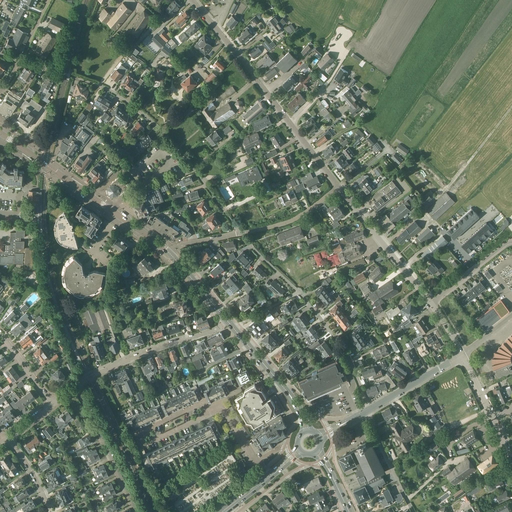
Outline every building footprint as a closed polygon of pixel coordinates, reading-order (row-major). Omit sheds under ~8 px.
[(36,0),(35,0),(22,0),(22,1),(21,1),(19,6),(26,9),(28,4),(34,7),(36,0)] [(165,15),(161,19),(165,22),(169,18),(168,18),(175,12),(174,12),(176,10),(177,10),(180,7),(175,1),(165,9),(168,12),(166,15),(165,15)] [(104,8),(98,16),(106,23),(106,22),(115,30),(132,11),(123,3),(115,12),(112,10),(110,13),(104,8)] [(230,12),(234,14),(238,5),(234,3),(230,12)] [(18,6),(9,24),(13,26),(15,22),(19,24),(26,10),(18,6)] [(130,32),(137,37),(141,31),(152,14),(147,10),(144,10),(134,26),(130,32)] [(185,12),(176,19),(174,22),(179,27),(188,19),(186,18),(188,16),(185,12)] [(252,18),(256,24),(260,22),(256,15),(252,18)] [(235,16),(234,17),(233,16),(227,23),(232,28),(240,19),(235,16)] [(271,27),(278,23),(277,22),(280,20),(278,18),(277,18),(275,16),(273,17),(267,22),(271,27)] [(9,22),(5,20),(1,29),(4,31),(9,22)] [(193,33),(194,33),(199,27),(195,22),(189,28),(186,31),(190,35),(193,33)] [(278,23),(271,27),(277,35),(282,31),(281,29),(280,29),(281,28),(281,27),(283,26),(282,24),(280,25),(278,23)] [(243,34),(239,38),(243,43),(252,35),(248,30),(249,29),(247,27),(245,29),(246,30),(242,33),(243,34)] [(4,47),(20,54),(28,37),(27,36),(28,33),(17,28),(12,40),(8,38),(4,47)] [(164,31),(160,35),(166,42),(171,37),(164,31)] [(46,32),(34,52),(44,58),(57,39),(46,32)] [(183,42),(189,37),(184,33),(179,38),(183,42)] [(204,35),(195,46),(200,51),(205,55),(206,53),(212,47),(209,44),(212,41),(210,40),(204,35)] [(171,47),(175,43),(172,39),(167,42),(171,47)] [(314,49),(316,47),(311,42),(302,52),(306,56),(313,49),(314,50),(314,49)] [(168,55),(171,50),(169,48),(170,46),(167,43),(161,50),(168,55)] [(314,49),(314,50),(320,56),(324,52),(322,50),(323,49),(319,45),(318,46),(317,46),(316,47),(314,49)] [(266,49),(264,47),(260,50),(258,47),(256,49),(255,48),(253,50),(253,51),(250,53),(255,59),(260,54),(262,56),(268,51),(272,48),(270,46),(266,49)] [(292,49),(289,52),(296,59),(298,56),(292,49)] [(129,51),(126,55),(135,62),(138,58),(129,51)] [(277,63),(273,66),(274,67),(278,72),(282,75),(297,60),(296,59),(289,52),(289,51),(277,63)] [(273,66),(277,63),(269,54),(257,64),(261,68),(265,65),(266,66),(268,64),(271,68),(273,66)] [(328,54),(318,64),(324,69),(327,66),(328,66),(330,64),(330,63),(333,60),(332,58),(333,57),(330,55),(329,55),(328,54)] [(168,63),(174,67),(178,62),(172,57),(168,63)] [(213,65),(220,72),(225,66),(218,60),(213,65)] [(125,73),(119,67),(112,77),(113,77),(112,78),(114,79),(115,79),(117,80),(122,74),(123,76),(125,73)] [(274,67),(266,73),(270,79),(278,72),(274,67)] [(34,73),(29,69),(28,71),(24,68),(20,75),(28,81),(34,73)] [(348,72),(341,68),(334,79),(341,83),(342,81),(347,84),(349,81),(344,78),(348,72)] [(162,80),(165,71),(157,69),(154,78),(162,80)] [(324,81),(327,78),(321,72),(318,76),(324,81)] [(129,74),(128,75),(126,77),(121,84),(126,88),(134,78),(133,78),(134,78),(129,74)] [(180,79),(183,82),(181,83),(188,91),(197,83),(195,81),(197,79),(195,77),(193,78),(190,75),(187,78),(184,75),(180,79)] [(214,80),(209,75),(205,79),(210,84),(214,80)] [(287,89),(287,88),(289,89),(299,80),(293,75),(283,84),(285,85),(284,86),(284,87),(286,89),(287,89)] [(40,90),(39,89),(37,92),(41,94),(42,94),(44,89),(50,78),(46,76),(46,77),(44,76),(42,79),(44,80),(42,85),(40,90)] [(42,94),(41,94),(47,97),(49,94),(46,92),(47,91),(45,90),(46,88),(49,89),(53,80),(50,78),(44,89),(42,94)] [(134,78),(126,88),(131,91),(134,87),(137,89),(144,80),(141,78),(137,82),(135,81),(136,80),(134,78)] [(353,78),(347,85),(350,88),(356,80),(353,78)] [(222,83),(218,79),(211,85),(215,89),(222,83)] [(305,81),(304,80),(303,79),(301,82),(304,85),(304,86),(306,88),(309,85),(305,81)] [(304,85),(301,82),(295,88),(298,92),(304,86),(304,85)] [(76,86),(72,95),(77,97),(77,99),(81,101),(82,99),(85,100),(88,91),(85,90),(85,89),(86,88),(84,87),(80,85),(79,85),(78,87),(76,87),(76,86)] [(34,91),(29,87),(25,93),(31,97),(34,91)] [(218,97),(221,102),(227,97),(228,98),(236,92),(232,87),(218,97)] [(346,100),(353,93),(356,91),(354,88),(351,91),(350,89),(342,95),(346,100)] [(353,93),(346,100),(350,105),(349,105),(349,106),(354,101),(357,98),(356,97),(361,92),(359,89),(356,91),(353,93)] [(21,98),(14,93),(9,90),(0,104),(0,112),(7,117),(9,116),(21,98)] [(300,100),(303,97),(300,93),(288,104),(291,107),(294,105),(294,104),(300,99),(300,100)] [(99,109),(105,98),(99,94),(93,105),(99,109)] [(41,95),(39,98),(48,103),(50,101),(41,95)] [(306,100),(303,97),(300,100),(300,99),(294,104),(294,105),(291,107),(294,111),(306,100)] [(108,99),(107,99),(105,98),(99,109),(104,112),(111,102),(110,101),(111,101),(108,99)] [(31,126),(33,123),(33,122),(32,121),(32,120),(34,116),(36,114),(41,106),(31,99),(29,103),(26,101),(25,101),(24,102),(23,103),(22,104),(22,106),(21,107),(21,108),(24,109),(22,112),(21,113),(18,117),(17,119),(17,120),(20,122),(21,122),(22,120),(24,122),(23,122),(24,125),(25,126),(28,125),(30,126),(31,126)] [(243,107),(243,102),(241,100),(238,100),(237,100),(235,104),(234,105),(236,107),(239,109),(243,107)] [(354,101),(349,106),(351,107),(349,109),(354,115),(358,112),(357,111),(361,108),(360,107),(356,102),(356,103),(354,101)] [(214,128),(235,113),(235,112),(229,103),(227,103),(212,113),(211,111),(216,107),(213,102),(208,105),(207,107),(202,111),(214,128)] [(264,103),(261,102),(244,116),(250,123),(266,109),(266,105),(264,103)] [(325,107),(320,111),(324,117),(329,112),(330,113),(332,111),(331,110),(328,112),(327,109),(329,107),(328,105),(325,107)] [(117,117),(123,110),(120,107),(120,108),(117,106),(111,113),(117,117)] [(187,117),(194,110),(190,106),(183,113),(187,117)] [(114,127),(116,129),(118,126),(119,124),(122,121),(127,115),(125,113),(126,112),(123,110),(117,117),(122,121),(119,124),(117,123),(115,125),(114,127)] [(82,112),(77,119),(85,125),(90,118),(82,112)] [(128,114),(127,115),(122,121),(119,124),(118,126),(120,127),(121,126),(122,126),(124,123),(127,126),(133,118),(128,114)] [(111,117),(108,115),(103,122),(106,124),(108,120),(109,120),(111,117)] [(253,123),(257,131),(271,123),(268,116),(261,119),(260,120),(259,121),(258,120),(253,123)] [(315,124),(316,123),(313,120),(315,118),(313,116),(303,124),(307,129),(315,124)] [(352,124),(348,120),(344,123),(347,128),(352,124)] [(138,122),(130,129),(131,129),(129,131),(132,133),(133,132),(136,135),(141,130),(142,131),(145,129),(143,127),(144,127),(138,122)] [(61,150),(58,155),(62,157),(73,141),(79,145),(80,144),(83,147),(84,147),(94,132),(83,124),(74,137),(72,135),(72,136),(69,140),(68,139),(65,137),(63,142),(62,141),(62,142),(60,149),(61,149),(61,150)] [(307,129),(306,130),(310,135),(316,131),(317,133),(323,129),(321,127),(319,129),(315,124),(307,129)] [(222,130),(226,135),(232,129),(229,125),(222,130)] [(364,135),(359,129),(355,133),(360,138),(364,135)] [(219,130),(217,132),(216,130),(206,137),(212,145),(222,138),(221,137),(224,135),(219,130)] [(258,133),(242,140),(248,154),(251,152),(250,148),(262,143),(258,133)] [(324,135),(316,141),(319,146),(333,136),(330,133),(326,137),(324,135)] [(138,143),(143,149),(153,140),(148,134),(138,143)] [(277,147),(284,143),(282,139),(281,140),(277,134),(270,138),(274,144),(275,144),(277,147)] [(376,141),(370,135),(367,139),(372,144),(376,141)] [(342,138),(340,140),(342,143),(341,143),(344,147),(349,143),(347,139),(344,141),(342,138)] [(73,141),(62,157),(69,162),(69,163),(74,156),(72,155),(79,146),(79,145),(73,141)] [(377,142),(370,148),(375,154),(382,149),(377,142)] [(114,146),(122,154),(125,151),(117,143),(114,146)] [(336,143),(332,146),(331,145),(322,151),(325,155),(334,148),(337,145),(336,143)] [(399,144),(395,149),(405,156),(409,150),(399,144)] [(349,159),(354,155),(348,147),(343,151),(348,158),(349,159)] [(334,148),(325,155),(328,158),(337,152),(334,148)] [(280,165),(292,160),(290,154),(290,153),(280,158),(277,159),(276,156),(270,159),(272,163),(278,161),(280,165)] [(395,153),(391,157),(398,165),(402,161),(395,153)] [(337,167),(347,159),(343,154),(333,162),(337,167)] [(78,160),(75,163),(76,164),(75,167),(78,169),(81,172),(84,173),(86,169),(84,168),(92,158),(88,155),(84,161),(80,159),(79,158),(77,160),(78,160)] [(348,158),(347,159),(337,167),(340,172),(349,164),(348,163),(350,161),(349,159),(348,158)] [(292,160),(280,165),(282,170),(276,173),(278,177),(284,174),(283,171),(286,170),(296,166),(295,165),(292,160)] [(354,171),(358,167),(354,161),(349,165),(354,171)] [(24,171),(18,171),(18,168),(14,168),(13,171),(8,170),(4,167),(6,165),(2,163),(1,165),(0,164),(0,181),(0,182),(8,185),(23,185),(24,176),(24,171)] [(98,171),(100,169),(98,167),(96,165),(89,172),(90,173),(89,175),(92,178),(98,171)] [(262,180),(257,166),(236,175),(241,187),(246,185),(244,182),(250,179),(251,183),(255,181),(255,182),(262,180)] [(109,167),(104,172),(108,176),(113,171),(109,167)] [(98,171),(92,178),(94,180),(93,182),(95,184),(97,182),(97,183),(103,176),(100,174),(103,170),(103,169),(102,170),(100,169),(98,171)] [(299,184),(302,190),(305,188),(308,186),(310,189),(313,188),(313,189),(314,190),(317,188),(318,188),(317,186),(321,184),(319,181),(319,180),(318,180),(317,176),(312,178),(310,172),(300,177),(302,183),(299,184)] [(110,185),(107,189),(109,194),(113,196),(117,195),(118,193),(120,194),(129,187),(120,175),(111,183),(111,185),(110,185)] [(365,178),(363,175),(357,180),(359,183),(362,188),(369,183),(365,178)] [(179,181),(182,187),(193,182),(190,176),(179,181)] [(383,185),(382,184),(383,182),(382,181),(380,182),(376,186),(372,181),(369,183),(362,188),(366,193),(375,187),(377,189),(383,185)] [(377,192),(373,196),(376,200),(374,202),(375,204),(372,206),(376,212),(401,192),(395,185),(391,181),(377,192)] [(166,184),(140,195),(141,198),(133,201),(139,217),(149,213),(147,208),(150,207),(151,210),(156,208),(154,203),(158,201),(158,203),(164,200),(160,193),(168,190),(166,184)] [(286,206),(298,200),(293,190),(281,196),(286,206)] [(435,196),(430,190),(420,200),(425,205),(435,196)] [(28,200),(28,205),(36,205),(36,201),(38,201),(38,196),(37,196),(37,192),(29,191),(28,196),(28,200)] [(187,194),(189,200),(199,197),(197,191),(187,194)] [(455,203),(446,193),(426,210),(435,220),(455,203)] [(378,220),(387,231),(398,222),(397,221),(416,204),(410,197),(388,215),(386,214),(378,220)] [(203,200),(197,205),(196,204),(193,206),(198,212),(200,211),(207,205),(203,200)] [(332,215),(340,209),(339,208),(339,207),(339,206),(338,207),(335,203),(328,209),(324,204),(321,207),(325,213),(329,211),(332,215)] [(207,205),(200,211),(203,215),(211,210),(207,205)] [(82,206),(79,210),(76,214),(77,215),(80,217),(79,218),(81,219),(82,218),(90,224),(89,225),(87,224),(83,230),(92,236),(101,223),(100,222),(102,220),(99,217),(91,211),(90,212),(82,206)] [(467,213),(474,221),(479,217),(472,208),(467,213)] [(170,209),(149,216),(143,217),(142,218),(151,224),(156,227),(165,214),(168,214),(168,213),(169,213),(171,213),(170,209)] [(341,210),(340,209),(332,215),(335,219),(332,221),(334,223),(332,225),(334,228),(339,224),(336,221),(344,215),(341,211),(342,211),(341,210)] [(73,229),(72,226),(73,225),(73,224),(73,223),(72,223),(71,223),(66,213),(61,216),(60,215),(57,219),(55,224),(57,224),(57,234),(56,235),(59,239),(62,243),(64,242),(73,245),(73,246),(79,246),(74,229),(73,229)] [(165,214),(156,227),(161,231),(164,226),(166,227),(174,216),(169,213),(168,213),(168,214),(165,214)] [(467,213),(462,217),(469,226),(474,221),(467,213)] [(210,224),(217,219),(214,214),(205,221),(206,223),(202,226),(204,228),(207,226),(210,224)] [(175,217),(174,216),(166,227),(164,226),(161,231),(166,234),(170,229),(173,231),(177,226),(174,223),(172,225),(171,224),(172,222),(172,221),(173,221),(175,217)] [(469,226),(462,217),(457,222),(464,230),(469,226)] [(217,219),(210,224),(213,229),(217,226),(219,228),(221,226),(220,224),(217,219)] [(503,230),(508,225),(508,221),(507,219),(504,221),(506,222),(500,227),(503,230)] [(181,220),(177,226),(173,231),(170,229),(166,234),(167,235),(167,234),(171,237),(173,236),(174,236),(175,234),(177,236),(182,235),(183,236),(184,235),(188,237),(191,232),(187,230),(189,227),(185,225),(186,224),(181,220)] [(415,221),(396,238),(402,244),(412,236),(413,237),(422,229),(415,221)] [(464,230),(457,222),(452,226),(459,234),(464,230)] [(488,235),(493,231),(486,223),(481,227),(488,235)] [(277,235),(281,246),(304,237),(300,226),(277,235)] [(452,226),(447,231),(454,239),(459,234),(452,226)] [(419,245),(422,243),(423,244),(435,234),(428,227),(417,237),(418,238),(415,240),(419,245)] [(481,227),(476,232),(483,240),(488,235),(481,227)] [(0,263),(7,264),(7,263),(22,264),(22,266),(24,266),(24,269),(32,270),(33,248),(25,247),(25,249),(23,248),(24,241),(20,241),(20,237),(24,238),(24,230),(16,229),(15,233),(10,232),(10,236),(9,241),(10,241),(10,245),(5,245),(5,244),(0,243),(0,263)] [(347,244),(354,241),(356,241),(357,241),(366,237),(366,234),(365,232),(363,229),(357,232),(357,231),(344,236),(345,240),(347,244)] [(476,232),(471,236),(478,244),(483,240),(476,232)] [(317,236),(307,240),(309,245),(319,241),(317,236)] [(448,242),(443,236),(421,255),(427,261),(448,242)] [(471,236),(466,240),(474,249),(478,244),(471,236)] [(118,238),(112,245),(122,252),(124,249),(126,250),(127,250),(129,247),(129,246),(127,245),(127,244),(124,242),(124,241),(122,240),(121,240),(118,238)] [(347,244),(345,240),(339,242),(337,238),(334,240),(335,243),(332,245),(335,253),(337,252),(342,264),(361,255),(360,253),(362,252),(362,251),(360,246),(359,246),(357,247),(356,245),(355,245),(354,241),(347,244)] [(474,249),(466,240),(461,245),(468,253),(474,249)] [(223,244),(224,247),(226,247),(227,250),(230,250),(230,248),(235,247),(235,244),(234,244),(234,243),(233,242),(223,244)] [(213,252),(212,253),(208,248),(206,250),(205,249),(202,251),(201,250),(198,252),(200,255),(199,256),(200,257),(199,258),(202,262),(210,256),(212,257),(215,255),(219,259),(222,256),(218,251),(215,254),(213,252)] [(220,254),(222,256),(223,258),(226,255),(220,248),(217,250),(218,251),(220,254)] [(243,251),(236,258),(242,264),(243,263),(245,266),(246,267),(248,269),(251,266),(249,264),(253,260),(252,259),(250,257),(249,257),(249,256),(247,255),(243,251)] [(233,252),(226,256),(231,262),(235,257),(233,252)] [(84,273),(82,264),(74,255),(69,259),(65,264),(66,265),(64,275),(63,275),(63,281),(66,286),(67,285),(74,292),(74,294),(79,296),(85,296),(85,295),(95,292),(96,293),(100,290),(103,285),(102,284),(105,273),(94,270),(90,272),(89,272),(88,272),(86,272),(85,273),(84,273)] [(139,270),(150,261),(150,260),(149,261),(146,257),(143,259),(141,258),(139,260),(141,261),(138,263),(138,264),(136,266),(136,267),(136,268),(137,269),(138,269),(139,270)] [(337,269),(339,274),(352,268),(353,269),(365,263),(363,258),(337,269)] [(436,260),(426,269),(429,272),(428,272),(429,273),(431,275),(434,272),(437,275),(444,270),(436,260)] [(151,262),(150,261),(139,270),(141,272),(141,273),(142,275),(143,274),(144,275),(146,273),(147,273),(150,270),(151,272),(155,269),(154,267),(154,266),(151,262)] [(215,277),(224,269),(219,264),(210,271),(215,277)] [(267,275),(265,273),(258,266),(253,271),(260,279),(262,276),(264,278),(267,275)] [(372,282),(375,283),(384,274),(384,270),(382,267),(378,267),(369,276),(369,279),(372,282)] [(363,273),(353,278),(357,284),(366,278),(363,273)] [(226,289),(234,282),(229,277),(221,284),(226,289)] [(315,291),(317,294),(318,296),(319,296),(327,291),(323,286),(325,284),(326,286),(329,283),(325,279),(320,282),(322,286),(315,291)] [(268,286),(276,293),(277,292),(281,295),(285,291),(279,286),(280,285),(274,280),(271,283),(269,280),(264,285),(267,287),(268,286)] [(474,285),(480,292),(486,288),(485,288),(483,285),(480,281),(477,283),(475,280),(472,283),(474,285)] [(398,292),(391,281),(369,295),(376,307),(398,292)] [(155,294),(152,295),(154,300),(169,294),(167,287),(168,287),(166,282),(152,287),(155,294)] [(239,288),(234,282),(226,289),(230,295),(239,288)] [(373,291),(367,283),(360,288),(366,296),(373,291)] [(469,290),(474,297),(480,292),(474,285),(472,287),(469,285),(467,287),(469,290)] [(469,301),(474,297),(469,290),(466,292),(464,289),(461,291),(463,294),(469,301)] [(327,291),(319,296),(321,299),(322,299),(323,301),(330,295),(335,292),(334,290),(331,292),(331,291),(328,293),(327,291)] [(236,302),(242,310),(243,309),(244,310),(250,305),(250,304),(254,301),(248,293),(236,302)] [(463,294),(461,296),(458,293),(456,296),(463,305),(469,301),(463,294)] [(323,301),(324,301),(323,302),(325,303),(327,306),(334,301),(334,300),(330,295),(323,301)] [(180,308),(187,306),(185,299),(173,302),(175,310),(180,309),(180,308)] [(501,300),(477,319),(485,330),(509,311),(501,300)] [(341,310),(343,309),(343,308),(341,305),(343,304),(340,301),(336,304),(337,306),(330,311),(332,313),(332,314),(333,315),(334,315),(334,316),(341,310)] [(286,311),(291,308),(290,307),(293,305),(292,305),(290,302),(281,308),(284,313),(286,311)] [(25,303),(20,309),(23,312),(28,306),(25,303)] [(290,307),(291,308),(286,311),(288,315),(299,308),(295,303),(292,305),(293,305),(290,307)] [(402,309),(400,310),(397,307),(393,310),(392,308),(385,312),(390,319),(399,313),(401,313),(403,316),(405,315),(406,314),(405,314),(415,307),(412,303),(402,310),(402,309)] [(376,315),(384,310),(380,304),(372,309),(376,315)] [(113,337),(114,337),(117,336),(112,323),(113,323),(109,311),(109,306),(94,312),(92,307),(83,310),(83,311),(85,315),(86,319),(89,326),(92,333),(101,330),(104,329),(109,327),(112,335),(113,337)] [(180,308),(180,309),(181,312),(179,313),(180,316),(191,313),(190,310),(191,309),(190,306),(189,306),(187,306),(180,308)] [(351,311),(354,315),(360,310),(357,307),(351,311)] [(409,319),(413,317),(416,315),(419,313),(415,307),(405,314),(406,314),(405,315),(407,319),(399,325),(401,329),(404,327),(403,326),(411,321),(409,319)] [(6,323),(7,322),(9,325),(18,316),(16,313),(17,313),(14,310),(4,320),(6,323)] [(334,316),(336,318),(335,319),(337,320),(337,321),(344,315),(341,310),(334,316)] [(18,319),(21,322),(18,325),(17,324),(11,330),(15,335),(22,329),(21,328),(22,327),(24,329),(25,329),(28,327),(28,326),(29,325),(31,328),(33,326),(31,323),(26,318),(28,316),(26,313),(18,319)] [(296,325),(306,317),(304,314),(304,315),(303,313),(297,318),(293,321),(296,325)] [(337,321),(338,321),(338,322),(339,323),(340,323),(341,325),(348,320),(350,318),(353,316),(351,314),(349,316),(348,316),(346,317),(344,315),(337,321)] [(263,323),(253,331),(257,336),(270,326),(267,322),(269,321),(271,324),(276,321),(273,316),(268,319),(263,323)] [(306,317),(296,325),(300,330),(304,327),(303,326),(309,322),(308,320),(306,317)] [(259,318),(249,326),(253,331),(263,323),(259,318)] [(421,318),(412,325),(413,327),(416,325),(418,329),(426,323),(423,319),(422,319),(421,318)] [(168,328),(168,329),(169,329),(170,334),(180,331),(179,328),(185,326),(183,319),(179,321),(180,324),(178,325),(178,324),(168,327),(168,328)] [(198,323),(201,330),(210,326),(207,319),(198,323)] [(341,325),(342,325),(342,326),(343,328),(345,330),(352,325),(353,327),(358,323),(356,321),(354,322),(352,320),(350,322),(348,320),(341,325)] [(359,328),(356,329),(349,334),(351,336),(351,337),(352,339),(362,333),(360,330),(362,328),(361,326),(362,326),(360,323),(357,325),(359,328)] [(420,332),(418,334),(419,336),(420,336),(422,335),(422,334),(429,329),(428,328),(429,327),(426,323),(418,329),(420,332)] [(33,326),(31,328),(24,334),(25,333),(26,335),(19,341),(22,345),(33,336),(30,332),(31,332),(37,327),(35,324),(33,326)] [(153,333),(155,339),(163,336),(162,333),(165,333),(162,324),(158,325),(160,330),(153,333)] [(314,327),(312,326),(303,332),(305,335),(308,333),(309,336),(316,331),(315,329),(314,327)] [(140,334),(136,335),(135,332),(135,333),(134,329),(132,330),(137,345),(143,343),(140,334)] [(362,333),(352,339),(353,341),(353,342),(354,344),(355,344),(356,345),(363,340),(362,337),(364,336),(363,335),(369,331),(367,329),(362,333)] [(130,334),(131,337),(127,339),(130,347),(137,345),(132,330),(129,331),(130,334)] [(319,333),(317,331),(316,331),(309,336),(307,337),(311,342),(308,344),(309,346),(310,346),(314,342),(313,340),(320,335),(318,333),(319,333)] [(206,341),(210,349),(216,346),(215,344),(218,343),(218,344),(221,343),(220,341),(225,339),(221,333),(222,333),(220,332),(207,339),(208,340),(206,341)] [(275,337),(271,332),(262,340),(266,345),(275,337)] [(293,337),(296,340),(302,335),(300,332),(295,335),(293,337)] [(432,336),(431,337),(429,334),(423,337),(428,346),(433,344),(433,345),(434,345),(436,348),(441,345),(435,335),(434,335),(432,336)] [(35,339),(33,336),(22,345),(24,348),(33,341),(35,343),(43,337),(41,335),(35,339)] [(113,337),(112,335),(106,338),(108,344),(107,345),(109,350),(112,349),(113,353),(119,350),(116,342),(114,337),(113,337)] [(97,336),(93,337),(95,340),(101,357),(102,357),(104,357),(105,356),(100,342),(99,342),(97,336)] [(275,337),(266,345),(271,350),(278,344),(280,342),(278,340),(279,340),(277,336),(275,337)] [(400,351),(391,336),(388,338),(396,353),(400,351)] [(40,346),(47,339),(45,337),(37,343),(40,346)] [(363,340),(356,345),(357,347),(358,347),(360,349),(367,345),(369,348),(374,344),(371,339),(365,343),(363,340)] [(507,344),(506,344),(507,344),(506,345),(503,343),(500,347),(499,347),(497,352),(494,351),(494,357),(492,357),(494,364),(493,364),(493,365),(494,365),(497,371),(495,373),(495,374),(496,375),(497,376),(498,376),(499,377),(500,377),(500,376),(501,375),(502,375),(502,374),(503,374),(504,374),(505,374),(506,374),(507,374),(508,373),(509,372),(510,372),(511,372),(511,371),(511,368),(510,368),(510,367),(510,366),(511,366),(510,366),(510,367),(509,367),(509,366),(509,365),(511,363),(511,339),(510,341),(507,344)] [(95,340),(94,340),(91,342),(92,345),(89,346),(91,352),(94,351),(97,359),(97,358),(98,359),(100,358),(101,357),(95,340)] [(204,341),(195,345),(199,353),(202,351),(201,350),(207,347),(204,341)] [(319,346),(317,347),(321,352),(323,351),(329,347),(325,341),(319,346)] [(413,344),(412,344),(414,346),(416,350),(418,349),(422,357),(429,353),(423,343),(419,346),(416,342),(413,344)] [(216,350),(218,354),(227,349),(228,349),(226,347),(224,343),(217,347),(218,349),(216,350)] [(308,347),(307,348),(312,353),(314,351),(312,349),(317,346),(315,343),(310,346),(308,347)] [(191,353),(187,344),(180,347),(184,356),(191,353)] [(36,359),(46,352),(42,346),(33,353),(35,355),(33,356),(36,359)] [(388,354),(385,346),(373,351),(376,359),(388,354)] [(279,360),(289,353),(284,347),(274,355),(277,357),(276,358),(276,359),(277,360),(278,360),(279,360)] [(332,351),(329,347),(323,351),(326,356),(332,351)] [(178,358),(175,349),(168,351),(171,360),(169,361),(171,366),(168,367),(170,372),(174,371),(173,367),(179,365),(177,359),(178,358)] [(229,353),(227,349),(218,354),(216,350),(214,351),(210,353),(211,354),(212,354),(215,360),(229,353)] [(301,351),(299,349),(292,354),(294,357),(301,351)] [(414,353),(412,349),(404,353),(410,364),(418,360),(415,355),(415,356),(414,353)] [(46,352),(36,359),(38,363),(40,361),(41,364),(50,357),(46,352)] [(196,355),(184,360),(190,373),(203,367),(199,358),(203,357),(205,362),(209,360),(206,353),(203,355),(202,353),(202,352),(199,353),(196,355)] [(159,366),(161,369),(166,367),(160,354),(155,357),(159,366)] [(0,358),(0,368),(8,362),(4,356),(0,358)] [(149,362),(154,372),(156,372),(157,371),(151,357),(148,359),(149,362)] [(226,361),(230,369),(242,363),(240,360),(239,361),(238,360),(236,357),(226,361)] [(287,371),(296,363),(297,362),(294,358),(293,359),(292,357),(282,365),(287,371)] [(401,359),(398,361),(404,366),(406,368),(408,366),(401,359)] [(298,381),(301,388),(303,387),(304,389),(304,390),(307,397),(331,386),(337,384),(337,383),(340,381),(340,382),(347,379),(344,372),(343,369),(341,370),(337,360),(320,367),(318,368),(319,370),(317,370),(317,371),(309,374),(309,375),(306,376),(306,377),(305,378),(300,380),(298,381)] [(388,370),(384,360),(380,361),(384,371),(386,373),(388,376),(391,373),(393,375),(394,373),(402,379),(404,376),(403,375),(395,368),(394,368),(394,367),(393,366),(392,365),(388,370)] [(154,374),(154,372),(149,362),(145,364),(150,377),(152,376),(151,375),(154,374)] [(300,364),(298,362),(297,362),(296,363),(287,371),(292,376),(300,368),(298,365),(298,364),(299,365),(300,364)] [(403,375),(404,376),(407,373),(399,367),(400,366),(394,362),(392,365),(393,366),(394,367),(394,368),(395,368),(403,375)] [(150,377),(145,364),(144,364),(141,366),(145,374),(146,374),(150,384),(152,383),(151,379),(150,377)] [(8,376),(15,371),(11,366),(5,371),(8,376)] [(384,377),(383,375),(381,370),(376,372),(375,369),(377,369),(375,366),(374,367),(374,366),(362,370),(365,378),(366,378),(368,377),(373,375),(375,379),(380,377),(381,379),(384,377)] [(120,370),(125,382),(126,384),(128,389),(128,390),(131,389),(128,380),(130,379),(127,372),(128,371),(129,370),(128,368),(127,367),(123,369),(120,370)] [(53,374),(52,373),(50,374),(50,375),(51,376),(52,376),(55,381),(55,382),(56,383),(57,383),(58,382),(63,378),(64,379),(65,378),(65,377),(64,376),(63,375),(60,371),(60,370),(59,369),(58,369),(57,369),(57,370),(53,374)] [(125,382),(120,370),(115,372),(117,376),(114,377),(118,384),(115,385),(118,393),(121,392),(118,385),(122,383),(125,382)] [(237,374),(235,376),(240,386),(240,387),(243,386),(244,385),(243,383),(251,379),(247,370),(237,374)] [(19,376),(15,371),(8,376),(12,381),(19,376)] [(388,376),(385,377),(391,388),(392,387),(395,385),(395,384),(388,376)] [(376,384),(379,393),(381,392),(383,395),(387,392),(388,392),(386,390),(391,388),(385,377),(384,377),(381,379),(377,381),(377,382),(379,381),(380,383),(376,384)] [(223,380),(218,382),(224,395),(229,392),(227,387),(230,385),(227,380),(224,381),(223,380)] [(224,395),(218,382),(218,383),(219,384),(214,386),(219,397),(224,395)] [(270,398),(263,403),(261,400),(266,397),(262,390),(257,389),(255,384),(245,390),(243,393),(237,398),(239,403),(238,407),(247,422),(251,423),(254,427),(264,421),(262,418),(264,416),(266,420),(276,414),(274,410),(275,406),(270,398)] [(366,388),(369,397),(379,393),(376,384),(366,388)] [(191,388),(197,400),(202,397),(200,394),(203,392),(200,387),(198,388),(196,385),(191,388)] [(208,385),(206,386),(208,389),(203,391),(209,402),(214,400),(209,389),(210,388),(208,385)] [(214,386),(210,388),(209,389),(214,400),(214,399),(219,397),(214,386)] [(186,387),(184,388),(185,392),(181,394),(187,405),(192,402),(186,391),(187,391),(186,387)] [(499,396),(511,391),(510,388),(504,391),(502,387),(496,390),(499,396)] [(191,389),(187,391),(186,391),(192,402),(197,400),(191,388),(191,389)] [(29,391),(24,395),(30,401),(35,398),(29,391)] [(511,391),(499,396),(502,403),(508,401),(507,397),(511,394),(511,391)] [(175,396),(171,398),(176,409),(182,407),(176,396),(177,396),(176,392),(174,393),(175,396)] [(181,394),(177,396),(176,396),(182,407),(187,405),(181,394)] [(24,395),(20,398),(25,405),(30,401),(24,395)] [(414,399),(420,411),(427,407),(421,395),(414,399)] [(165,397),(164,398),(164,399),(160,401),(166,415),(172,412),(166,401),(167,400),(165,397)] [(25,405),(20,398),(14,402),(19,409),(25,405)] [(171,398),(167,400),(166,401),(172,412),(176,409),(171,398)] [(153,407),(149,409),(154,420),(159,418),(160,418),(154,407),(155,406),(154,403),(152,403),(153,407)] [(160,404),(155,406),(154,407),(160,418),(165,415),(160,404)] [(431,414),(437,411),(434,404),(428,408),(431,414)] [(143,412),(139,414),(144,425),(149,422),(144,411),(145,411),(143,407),(142,408),(143,412)] [(463,407),(450,413),(450,416),(451,419),(454,422),(467,416),(467,412),(465,409),(463,407)] [(149,409),(145,411),(144,411),(149,422),(154,420),(149,409)] [(396,410),(391,412),(389,409),(382,412),(386,420),(393,416),(393,417),(398,415),(396,410)] [(10,420),(15,417),(10,410),(5,414),(10,420)] [(67,411),(61,415),(66,422),(69,419),(70,421),(73,419),(67,411)] [(144,425),(139,414),(139,412),(133,415),(139,427),(140,427),(139,427),(144,425)] [(0,417),(0,418),(5,424),(10,420),(5,414),(0,417)] [(66,422),(61,415),(55,420),(59,426),(57,427),(58,428),(55,430),(64,440),(68,437),(64,433),(63,434),(61,432),(62,431),(62,429),(64,427),(64,428),(68,424),(66,422)] [(139,427),(133,415),(128,417),(129,420),(127,421),(130,427),(132,426),(134,430),(139,427)] [(280,415),(256,429),(251,432),(254,436),(252,437),(253,437),(260,450),(268,445),(269,447),(277,442),(276,441),(286,435),(282,428),(286,425),(287,425),(282,418),(280,415)] [(432,427),(439,423),(437,421),(435,416),(428,420),(431,425),(432,427)] [(214,421),(209,424),(215,437),(220,434),(218,429),(217,426),(216,426),(214,421)] [(418,435),(412,425),(401,432),(396,423),(391,426),(393,430),(395,435),(405,452),(410,449),(407,442),(418,435)] [(215,437),(209,424),(208,424),(209,424),(203,426),(209,439),(215,437)] [(437,437),(443,434),(449,433),(444,425),(434,431),(437,437)] [(53,432),(53,433),(48,426),(42,430),(48,437),(51,434),(52,436),(55,434),(53,432)] [(209,439),(203,426),(198,429),(204,442),(209,439)] [(204,442),(198,429),(193,431),(199,444),(204,442)] [(188,434),(194,447),(199,444),(193,431),(188,434)] [(475,432),(472,431),(461,439),(461,442),(464,446),(467,447),(478,439),(478,436),(475,432)] [(188,434),(182,436),(189,449),(194,447),(188,434)] [(30,439),(35,446),(41,441),(36,435),(30,439)] [(93,443),(92,441),(91,439),(91,437),(90,435),(89,435),(77,440),(80,446),(81,446),(81,447),(86,445),(88,445),(93,443)] [(189,449),(182,436),(182,437),(178,439),(177,439),(183,452),(189,449)] [(445,437),(436,442),(439,447),(448,442),(445,437)] [(25,443),(27,445),(25,447),(29,454),(33,451),(31,449),(35,446),(30,439),(25,443)] [(177,439),(172,441),(178,454),(183,452),(177,439)] [(178,454),(172,441),(172,442),(167,444),(173,457),(178,454)] [(355,451),(354,451),(353,452),(355,455),(354,456),(354,457),(355,456),(357,459),(356,459),(357,461),(357,460),(359,464),(356,465),(358,470),(356,472),(358,476),(356,477),(357,477),(358,479),(359,478),(361,482),(362,485),(353,490),(359,502),(370,496),(369,494),(371,493),(380,490),(379,487),(386,484),(382,476),(382,477),(381,473),(384,471),(371,443),(367,445),(365,441),(357,445),(359,448),(355,450),(355,451)] [(433,450),(439,447),(436,442),(430,445),(433,450)] [(167,444),(162,446),(168,459),(173,457),(167,444)] [(162,446),(156,449),(162,462),(168,459),(162,446)] [(83,451),(77,453),(79,456),(83,454),(85,459),(90,457),(97,454),(98,452),(97,450),(95,449),(91,451),(91,450),(89,451),(87,448),(83,451)] [(162,462),(156,449),(151,451),(157,464),(162,462)] [(157,464),(151,451),(146,454),(147,457),(151,466),(152,467),(157,464)] [(350,453),(350,452),(339,458),(346,474),(353,471),(352,469),(353,468),(352,467),(352,466),(355,464),(356,465),(359,464),(357,460),(357,461),(356,459),(357,459),(355,456),(354,457),(354,456),(355,455),(353,452),(354,451),(350,453)] [(99,455),(97,454),(90,457),(91,460),(86,462),(88,465),(96,461),(96,460),(99,458),(100,457),(99,455)] [(42,470),(51,465),(49,461),(51,459),(49,455),(44,458),(46,460),(39,464),(42,470)] [(0,470),(11,463),(6,456),(0,460),(0,469),(0,470)] [(433,471),(444,462),(438,456),(428,464),(433,471)] [(497,464),(492,456),(488,458),(488,459),(485,462),(484,462),(477,467),(483,475),(497,464)] [(446,474),(447,475),(454,485),(475,469),(468,459),(451,471),(446,474)] [(15,468),(11,463),(0,470),(1,471),(1,472),(5,469),(8,473),(7,473),(9,476),(16,471),(14,468),(15,468)] [(244,463),(239,466),(241,468),(241,469),(243,472),(244,472),(246,475),(250,472),(248,469),(246,470),(244,467),(246,465),(244,463)] [(102,465),(94,469),(92,466),(87,468),(86,469),(88,472),(92,470),(94,476),(105,471),(105,470),(106,469),(105,467),(103,467),(102,465)] [(446,474),(451,471),(450,470),(452,469),(450,466),(442,472),(445,477),(447,476),(447,475),(446,474)] [(46,479),(48,482),(49,481),(50,481),(56,478),(57,478),(60,475),(56,467),(52,469),(53,472),(46,475),(48,478),(46,479)] [(105,471),(94,476),(97,481),(108,476),(107,475),(108,474),(107,472),(106,471),(105,471)] [(60,475),(57,478),(56,478),(50,481),(50,482),(48,483),(50,486),(51,485),(53,488),(61,484),(59,481),(62,479),(60,475)] [(501,476),(490,481),(491,485),(488,486),(490,491),(496,488),(496,487),(504,484),(501,476)] [(318,477),(304,484),(308,493),(322,487),(318,477)] [(15,487),(14,487),(15,489),(17,488),(18,488),(25,484),(24,481),(24,480),(23,478),(21,478),(14,482),(12,483),(15,487)] [(110,483),(98,488),(101,494),(113,488),(113,487),(113,485),(111,485),(110,483)] [(63,490),(62,490),(63,490),(55,493),(56,496),(56,498),(57,499),(58,500),(67,495),(66,492),(67,492),(66,491),(67,491),(65,486),(64,485),(61,486),(63,490)] [(472,490),(475,494),(482,489),(479,485),(472,490)] [(113,488),(101,494),(103,497),(102,500),(104,500),(107,499),(107,498),(115,494),(115,493),(115,491),(115,489),(113,489),(113,488)] [(388,488),(383,491),(384,493),(379,496),(384,506),(390,504),(390,503),(393,502),(392,499),(393,499),(388,488)] [(19,501),(28,495),(28,494),(30,492),(28,489),(26,490),(25,489),(15,495),(19,501)] [(300,499),(295,490),(288,494),(294,503),(300,499)] [(496,496),(493,498),(494,502),(495,502),(498,501),(499,503),(509,498),(506,491),(496,496)] [(279,508),(289,501),(282,492),(278,495),(278,496),(272,500),(279,508)] [(316,506),(325,502),(323,499),(324,498),(323,495),(320,496),(319,493),(308,498),(310,503),(314,501),(316,506)] [(394,496),(398,503),(402,501),(403,497),(401,493),(394,496)] [(67,495),(58,500),(57,500),(58,502),(59,503),(60,506),(68,502),(67,500),(69,499),(67,495)] [(32,500),(25,504),(24,502),(10,511),(11,511),(15,511),(22,508),(24,511),(35,505),(33,501),(32,502),(32,500)] [(111,511),(116,509),(116,508),(119,506),(119,505),(118,503),(117,503),(116,501),(113,503),(112,503),(106,507),(109,511),(108,511),(111,511)] [(325,502),(316,506),(318,511),(315,511),(325,511),(325,510),(329,508),(327,504),(326,505),(325,502)] [(510,511),(511,511),(508,503),(490,511),(510,511)]
